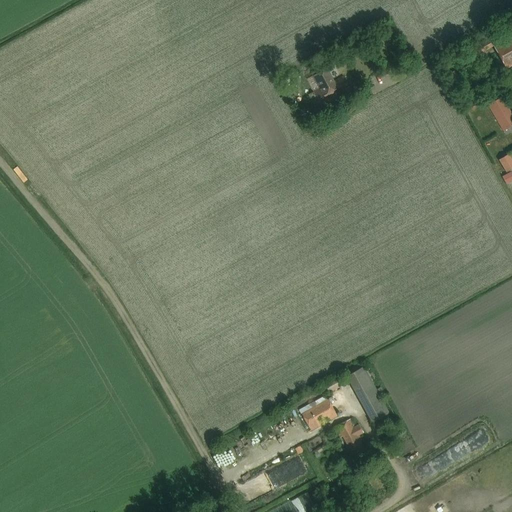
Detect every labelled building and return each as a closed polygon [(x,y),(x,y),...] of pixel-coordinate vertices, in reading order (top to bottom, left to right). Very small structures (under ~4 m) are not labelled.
[(492,36),(454,58),(456,62),(465,57),(468,63),(486,53),(482,46),(494,39),(492,36)] [(511,36),(493,46),(506,69),(511,65),(511,36)] [(320,89),(314,93),(321,107),(348,92),(347,89),(349,88),(343,77),(334,82),(327,69),(313,77),(320,89)] [(448,75),(454,85),(460,82),(454,71),(448,75)] [(511,126),(511,115),(502,98),(488,106),(503,132),(511,126)] [(482,106),(479,101),(466,108),(469,113),(482,106)] [(511,167),(511,163),(507,155),(498,160),(505,172),(511,167)] [(365,365),(348,374),(374,422),(391,413),(365,365)] [(335,378),(320,387),(325,396),(341,387),(335,378)] [(327,400),(301,415),(311,432),(337,417),(327,400)] [(354,428),(350,419),(334,428),(350,458),(354,456),(356,458),(363,454),(362,452),(365,450),(360,441),(361,440),(359,436),(363,434),(359,425),(354,428)] [(303,452),(300,446),(294,449),(297,455),(303,452)]
